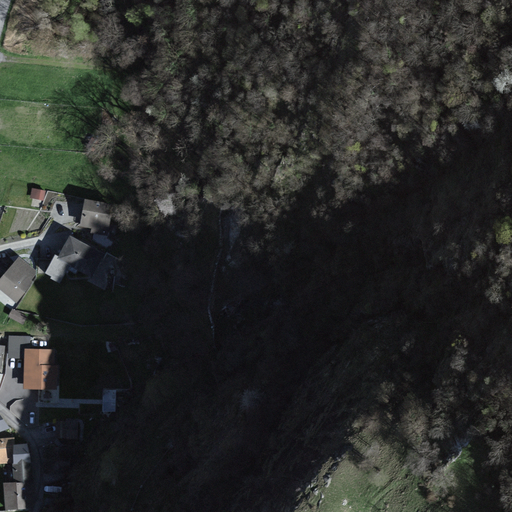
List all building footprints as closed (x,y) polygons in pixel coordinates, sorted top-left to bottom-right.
[(114,204),(90,201),(87,227),(96,228),(96,233),(110,234),(114,204)] [(107,256),(74,238),(62,259),(95,277),(107,256)] [(40,274),(23,258),(0,284),(0,285),(19,303),(35,285),(32,283),(40,274)] [(50,338),(14,338),(14,357),(29,357),(28,370),(34,370),(34,389),(61,389),(61,367),(56,367),(56,350),(50,350),(50,338)] [(8,347),(0,346),(0,370),(6,371),(8,347)] [(0,432),(12,429),(0,412),(0,432)] [(85,423),(60,422),(60,439),(84,439),(85,423)] [(0,465),(18,464),(17,446),(17,439),(0,440),(0,465)] [(18,484),(34,483),(33,445),(17,446),(18,464),(18,484)] [(76,448),(48,449),(49,474),(77,473),(76,448)] [(18,484),(8,484),(9,509),(35,508),(34,483),(18,484)]
